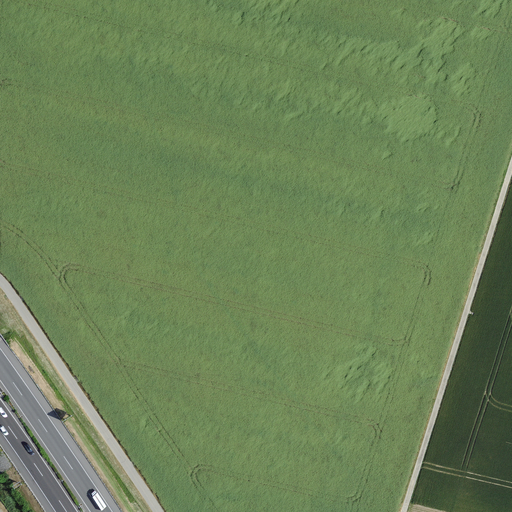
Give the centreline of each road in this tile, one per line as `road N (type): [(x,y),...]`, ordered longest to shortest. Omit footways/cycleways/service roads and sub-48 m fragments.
road 1 (track): [(404,511),(511,167)]
road 2 (track): [(158,511),(0,280)]
road 3 (motorway): [(101,511),(0,363)]
